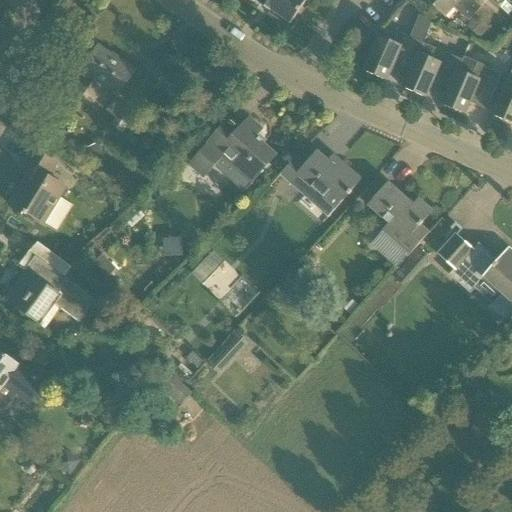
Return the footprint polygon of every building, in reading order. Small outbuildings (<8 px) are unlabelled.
[(255,0),(260,3),(259,4),(270,11),(291,24),(307,0),(255,0)] [(469,21),(475,14),(459,0),(425,0),(445,17),(454,8),(469,21)] [(459,0),(475,14),(481,7),(473,0),(459,0)] [(400,65),(411,69),(412,69),(419,53),(424,44),(398,32),(393,43),(379,36),(364,71),(387,81),(393,67),(395,68),(399,67),(400,65)] [(98,47),(83,69),(78,65),(63,86),(79,98),(94,78),(118,95),(135,71),(123,62),(122,63),(98,47)] [(439,81),(450,86),(451,86),(458,70),(463,60),(437,49),(432,59),(419,53),(412,69),(411,69),(403,88),(426,98),(432,84),(434,85),(438,83),(439,81)] [(458,70),(451,86),(450,86),(442,105),(465,115),(471,101),(473,102),(477,100),(478,98),(491,103),(503,74),(477,63),(472,76),(458,70)] [(511,82),(508,81),(493,116),(511,123),(511,82)] [(116,119),(127,126),(139,109),(128,102),(116,119)] [(230,179),(243,192),(277,155),(257,137),(263,130),(250,118),(240,129),(230,119),(229,118),(187,165),(204,180),(224,157),(238,170),(230,179)] [(20,172),(27,176),(9,205),(26,216),(27,213),(45,223),(67,188),(49,177),(57,164),(34,150),(20,172)] [(360,180),(347,169),(341,175),(335,170),(339,167),(330,159),(327,163),(317,154),(318,152),(317,152),(304,166),(295,158),(282,173),(279,176),(308,202),(317,192),(336,209),(361,180),(361,179),(360,180)] [(394,228),(386,238),(409,258),(429,233),(421,226),(423,223),(422,222),(432,211),(431,211),(418,200),(413,207),(407,201),(388,184),(389,184),(388,183),(368,205),(394,228)] [(511,251),(508,248),(497,261),(479,245),(474,250),(457,234),(438,255),(455,270),(450,275),(458,283),(461,286),(462,286),(470,293),(484,278),(501,293),(488,309),(504,323),(511,313),(511,251)] [(403,288),(429,257),(418,248),(392,279),(403,288)] [(92,263),(106,279),(117,269),(103,253),(92,263)] [(36,258),(26,271),(33,276),(29,282),(22,277),(5,300),(37,323),(54,299),(62,305),(60,307),(80,322),(90,308),(82,303),(88,295),(36,257),(35,258),(36,258)] [(224,370),(238,355),(226,344),(213,359),(224,370)] [(0,390),(4,386),(30,404),(45,384),(0,351),(0,390)] [(180,404),(191,391),(172,376),(161,389),(180,404)] [(189,406),(171,426),(202,452),(219,431),(189,406)] [(171,426),(155,446),(185,472),(202,452),(171,426)] [(320,462),(308,474),(330,497),(349,479),(358,488),(395,452),(382,438),(369,450),(351,432),(332,450),(330,448),(318,459),(320,462)] [(155,446),(138,466),(169,491),(185,472),(155,446)] [(67,450),(57,465),(72,476),(82,461),(67,450)] [(138,466),(121,487),(151,511),(169,491),(138,466)]
